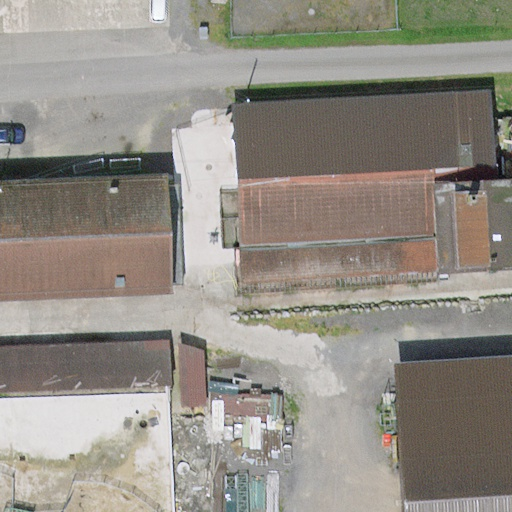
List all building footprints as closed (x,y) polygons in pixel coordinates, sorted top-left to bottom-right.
[(493,173),(489,95),(239,108),(245,218),(248,282),(434,273),(429,176),(493,173)] [(0,302),(167,293),(161,174),(0,182),(0,302)] [(170,511),(166,337),(0,341),(0,511),(170,511)] [(180,338),(181,398),(208,398),(207,337),(180,338)] [(511,511),(511,363),(400,370),(408,511),(511,511)]
